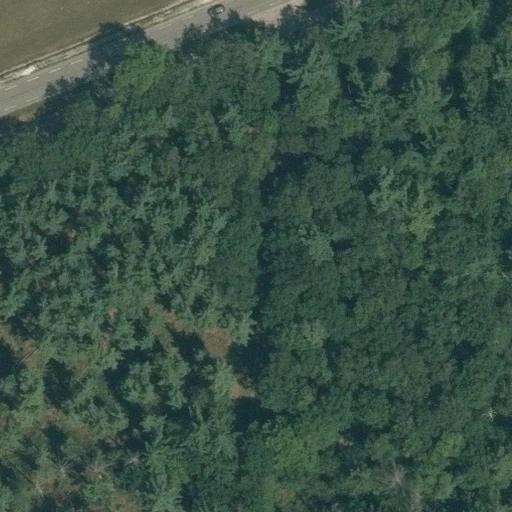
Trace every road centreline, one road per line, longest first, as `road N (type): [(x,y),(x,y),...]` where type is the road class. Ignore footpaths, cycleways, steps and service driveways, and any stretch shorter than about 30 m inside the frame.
road 1 (track): [(287,29),(292,41),(241,511)]
road 2 (tertiary): [(0,101),(257,0)]
